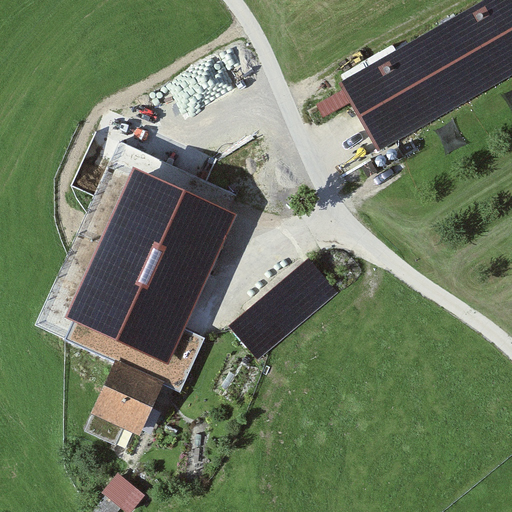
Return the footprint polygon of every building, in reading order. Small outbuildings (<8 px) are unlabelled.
[(511,63),(511,0),(496,0),(343,88),(374,142),(511,63)] [(115,364),(154,381),(181,392),(203,344),(177,334),(241,193),(120,142),(39,327),(115,364)] [(329,294),(303,264),(230,326),(255,356),(329,294)] [(93,411),(87,425),(104,432),(111,419),(132,429),(154,381),(115,364),(105,385),(93,411)] [(130,511),(143,494),(119,476),(93,511),(115,511),(119,507),(125,511),(130,511)]
